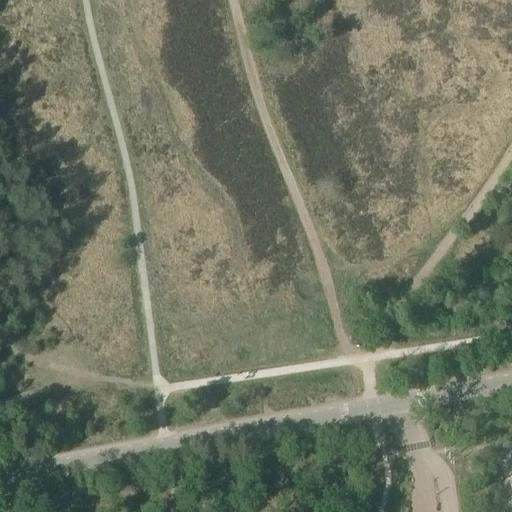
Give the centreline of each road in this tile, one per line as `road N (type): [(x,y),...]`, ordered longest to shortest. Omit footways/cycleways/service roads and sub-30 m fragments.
road 1 (unclassified): [(0,479),(511,386)]
road 2 (track): [(231,0),(345,349),(363,360)]
road 3 (track): [(363,360),(396,297),(511,151)]
